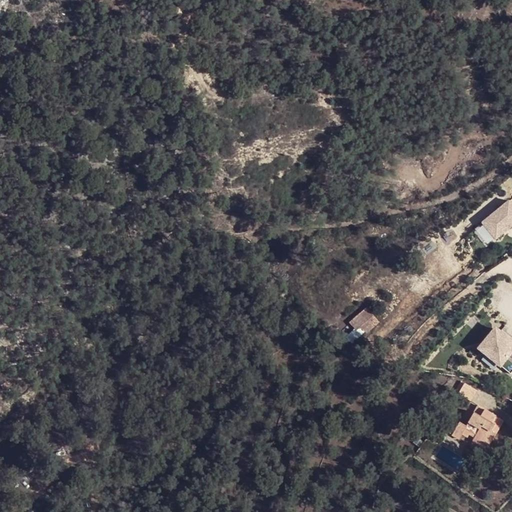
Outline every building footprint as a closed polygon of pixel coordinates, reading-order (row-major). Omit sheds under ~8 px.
[(490,219),(480,228),(487,234),(497,226),(501,231),(511,220),(511,210),(508,206),(491,220),(490,219)] [(351,324),(341,332),(347,339),(361,328),(363,331),(376,320),(365,305),(347,319),(351,324)] [(498,363),(510,373),(511,370),(511,349),(494,334),(484,344),(489,348),(489,353),(498,361),(498,363)] [(471,392),(454,379),(448,389),(465,400),(471,392)] [(468,411),(459,424),(454,432),(460,436),(464,430),(470,434),(469,436),(482,444),(490,432),(485,429),(489,424),(485,421),(490,415),(478,407),(474,414),(468,411)] [(485,429),(490,432),(498,420),(490,415),(485,421),(489,424),(485,429)] [(454,432),(459,424),(452,420),(444,432),(451,437),(454,432)] [(464,430),(460,436),(478,449),(482,444),(469,436),(470,434),(464,430)]
